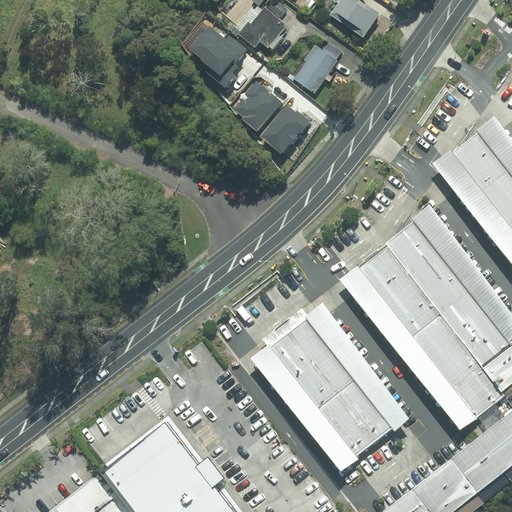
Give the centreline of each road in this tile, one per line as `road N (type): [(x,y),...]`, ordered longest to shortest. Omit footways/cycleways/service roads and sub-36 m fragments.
road 1 (secondary): [(0,446),(260,242),(320,184),(457,0)]
road 2 (track): [(260,242),(164,174),(0,103)]
